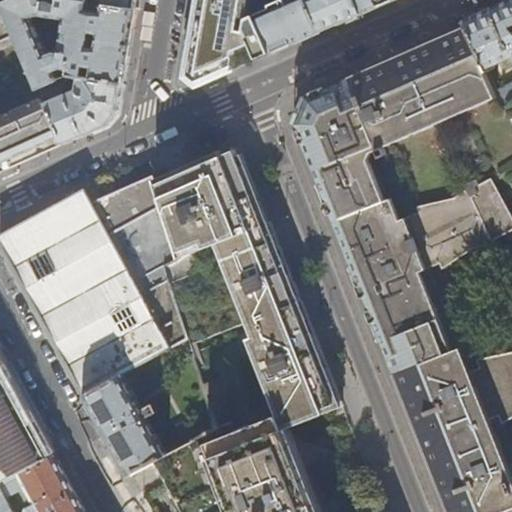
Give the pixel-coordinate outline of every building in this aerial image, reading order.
[(81,74),(124,81),(129,50),(136,8),(90,0),(5,0),(4,1),(5,3),(22,42),(41,87),(51,82),(59,79),(55,70),(64,66),(71,68),(72,73),(73,73),(81,74)] [(238,31),(243,0),(197,0),(185,76),(191,81),(197,85),(205,82),(231,70),(233,52),(249,45),(256,60),(271,53),(255,14),(246,18),(244,32),(238,31)] [(322,31),(308,0),(299,0),(287,5),(285,0),(255,14),(271,53),(312,35),(322,31)] [(308,0),(322,31),(343,21),(362,13),(356,0),(308,0)] [(356,0),(362,13),(372,9),(392,0),(356,0)] [(497,92),(502,104),(511,98),(511,0),(499,5),(464,21),(467,27),(486,68),(497,63),(501,70),(511,66),(507,58),(511,55),(511,82),(504,86),(495,66),(487,70),(497,92)] [(0,51),(22,42),(5,3),(0,5),(0,51)] [(383,144),(497,92),(487,70),(486,68),(467,27),(363,72),(349,78),(368,124),(367,124),(381,157),(387,155),(383,144)] [(0,119),(46,98),(44,94),(41,87),(22,42),(0,51),(0,119)] [(118,114),(124,81),(81,74),(79,88),(47,102),(65,144),(87,134),(108,125),(113,119),(118,114)] [(451,349),(419,269),(425,266),(404,215),(381,157),(367,124),(368,124),(349,78),(307,97),(302,109),(295,124),(300,134),(356,274),(381,336),(395,371),(451,349)] [(51,82),(41,87),(44,94),(54,90),(51,82)] [(46,98),(0,119),(0,172),(65,144),(47,102),(46,98)] [(174,238),(180,257),(219,242),(248,320),(254,335),(249,337),(279,413),(285,429),(344,406),(322,351),(282,250),(271,221),(265,223),(251,185),(236,150),(176,175),(169,178),(156,184),(164,207),(165,207),(175,238),(174,238)] [(493,240),(471,191),(494,179),(492,175),(480,182),(477,177),(465,183),(468,188),(454,195),(415,204),(418,210),(404,215),(425,266),(438,261),(441,266),(474,243),(494,242),(493,240)] [(175,238),(165,207),(164,207),(156,184),(138,183),(135,178),(102,194),(108,205),(103,208),(97,211),(85,189),(25,221),(0,234),(0,237),(86,394),(123,375),(171,348),(188,340),(164,266),(180,257),(174,238),(175,238)] [(511,229),(511,212),(494,179),(471,191),(493,240),(511,229)] [(219,242),(180,257),(164,266),(188,340),(189,343),(248,320),(219,242)] [(467,370),(458,346),(451,349),(395,371),(398,379),(451,511),(504,511),(511,509),(511,483),(486,417),(467,370)] [(511,352),(478,358),(481,365),(467,370),(486,417),(499,412),(501,417),(511,410),(511,352)] [(0,511),(0,484),(14,477),(18,474),(47,459),(0,372),(0,511)] [(165,454),(123,375),(86,394),(100,421),(128,473),(148,463),(153,461),(165,454)] [(225,387),(222,377),(201,383),(204,393),(225,387)] [(202,444),(226,511),(317,511),(301,469),(292,447),(285,429),(279,413),(202,444)] [(226,511),(202,444),(198,437),(165,454),(153,461),(159,473),(165,484),(180,511),(226,511)] [(85,511),(57,460),(54,455),(47,459),(18,474),(35,505),(27,509),(25,506),(22,507),(24,511),(13,511),(6,497),(20,490),(14,477),(0,484),(0,511),(85,511)]
